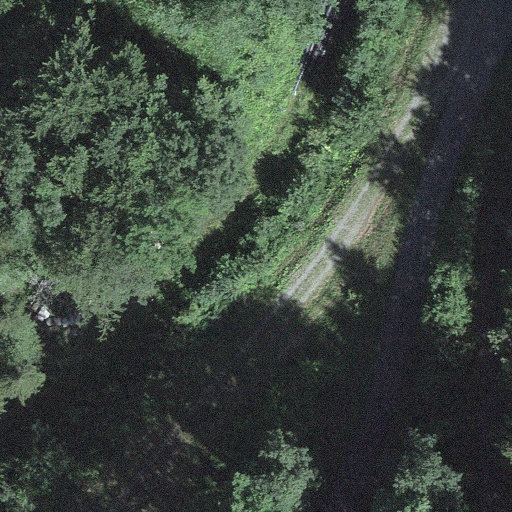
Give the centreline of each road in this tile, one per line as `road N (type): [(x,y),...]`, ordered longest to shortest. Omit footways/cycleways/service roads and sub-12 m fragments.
road 1 (track): [(474,31),(124,511)]
road 2 (track): [(0,443),(257,187),(288,144),(345,0)]
road 3 (track): [(511,165),(502,203),(480,511)]
